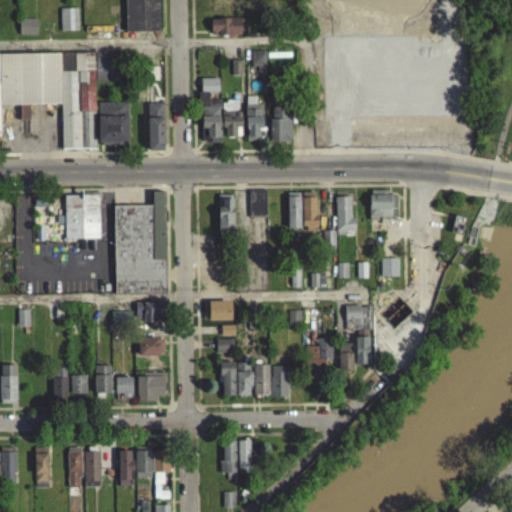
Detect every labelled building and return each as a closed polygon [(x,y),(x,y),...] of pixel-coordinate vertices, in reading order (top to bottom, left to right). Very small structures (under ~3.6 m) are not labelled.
[(158,0),(159,36),(124,36),(122,0),(158,0)] [(78,36),(77,14),(59,15),(59,37),(78,36)] [(245,40),(244,24),(209,25),(210,41),(245,40)] [(36,25),(18,25),(18,41),(36,41),(36,25)] [(462,67),(441,68),(441,47),(416,47),(416,61),(345,61),(345,105),(442,105),(442,95),(462,95),(462,67)] [(249,57),(250,72),(265,72),(264,57),(249,57)] [(0,59),(0,111),(19,111),(19,126),(29,126),(28,111),(60,110),(60,155),(96,155),(96,151),(127,151),(126,108),(94,108),(94,88),(117,88),(117,58),(0,59)] [(240,66),(231,66),(230,81),(239,81),(240,66)] [(220,148),(219,106),(208,106),(208,98),(218,98),(217,84),(199,85),(199,135),(203,135),(203,148),(220,148)] [(244,146),(262,147),(262,110),(255,110),(255,102),(245,102),(244,146)] [(221,135),(223,134),(224,143),(235,143),(235,134),(239,134),(238,107),(220,107),(221,135)] [(162,157),(162,109),(146,109),(146,156),(162,157)] [(290,148),(289,113),(269,113),(270,149),(290,148)] [(265,223),(265,196),(247,196),(248,224),(265,223)] [(386,196),(367,196),(368,225),(396,224),(395,201),(387,201),(386,196)] [(112,212),(114,301),(166,300),(164,198),(150,198),(151,211),(112,212)] [(301,237),(315,237),(314,198),(301,199),(301,237)] [(299,235),(299,199),(286,199),(286,234),(299,235)] [(217,239),(232,239),(232,200),(216,201),(217,239)] [(97,201),(63,201),(64,245),(98,245),(97,201)] [(350,203),(334,203),(335,241),(345,241),(345,237),(354,237),(354,224),(350,224),(350,203)] [(455,213),(451,230),(461,233),(466,216),(455,213)] [(334,236),(322,237),(322,255),(334,255),(334,236)] [(379,282),(397,283),(397,264),(379,264),(379,282)] [(347,284),(347,270),(336,270),(336,284),(347,284)] [(299,293),(299,273),(290,273),(290,294),(299,293)] [(309,294),(318,293),(317,279),(308,280),(309,294)] [(207,327),(230,326),(229,307),(207,307),(207,327)] [(163,309),(134,309),(134,328),(164,328),(163,309)] [(368,312),(343,312),(344,336),(353,336),(354,370),(369,370),(368,312)] [(28,316),(16,316),(17,333),(28,333),(28,316)] [(300,316),(287,316),(287,331),(300,331),(300,316)] [(130,317),(110,317),(110,333),(130,333),(130,317)] [(162,361),(162,344),(137,344),(137,362),(162,361)] [(304,391),(323,391),(324,365),(330,365),(331,344),(316,344),(316,352),(304,352),(304,391)] [(232,345),(215,345),(215,359),(232,359),(232,345)] [(351,376),(351,350),(337,349),(336,375),(351,376)] [(234,402),(233,368),(217,368),(218,389),(221,389),(221,402),(234,402)] [(235,369),(234,402),(249,402),(250,369),(235,369)] [(15,371),(0,370),(0,409),(15,409),(15,371)] [(93,400),(110,399),(109,371),(93,371),(93,400)] [(267,371),(252,371),(252,402),(267,401),(267,371)] [(286,402),(286,372),(269,373),(270,403),(286,402)] [(50,374),(51,409),(65,408),(64,374),(50,374)] [(163,380),(136,380),(136,407),(155,407),(155,402),(163,402),(163,380)] [(68,381),(68,404),(84,404),(84,381),(68,381)] [(130,383),(113,383),(114,402),(130,402),(130,383)] [(237,446),(237,479),(249,479),(249,446),(237,446)] [(220,480),(226,479),(226,486),(234,485),(234,447),(219,447),(220,480)] [(0,491),(13,491),(14,454),(0,453),(0,491)] [(33,494),(47,494),(46,453),(32,454),(33,494)] [(84,493),(99,493),(98,453),(83,454),(84,493)] [(66,454),(67,493),(80,493),(79,454),(66,454)] [(151,483),(150,456),(133,457),(134,484),(151,483)] [(131,457),(116,457),(117,492),(132,492),(131,457)] [(152,479),(168,478),(168,457),(151,457),(152,479)] [(233,511),(233,498),(221,498),(221,511),(233,511)] [(155,511),(155,502),(170,501),(170,511),(155,511)]
